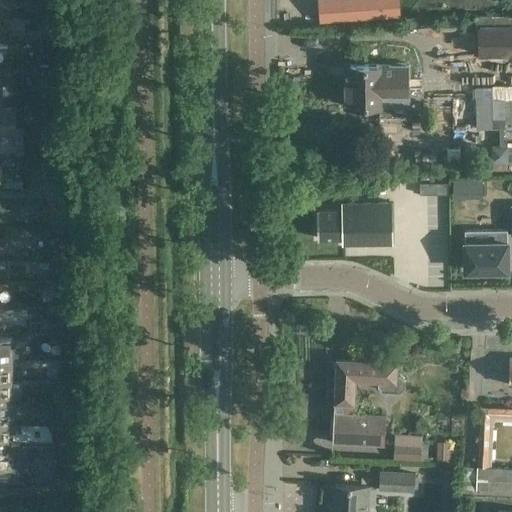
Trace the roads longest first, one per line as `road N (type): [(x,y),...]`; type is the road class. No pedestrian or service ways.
road 1 (secondary): [(218,279),(213,0)]
road 2 (residential): [(258,277),(254,0)]
road 3 (residential): [(258,277),(333,277),(416,307),(511,310)]
road 4 (residential): [(253,511),(258,277)]
road 5 (secondary): [(218,511),(218,279)]
